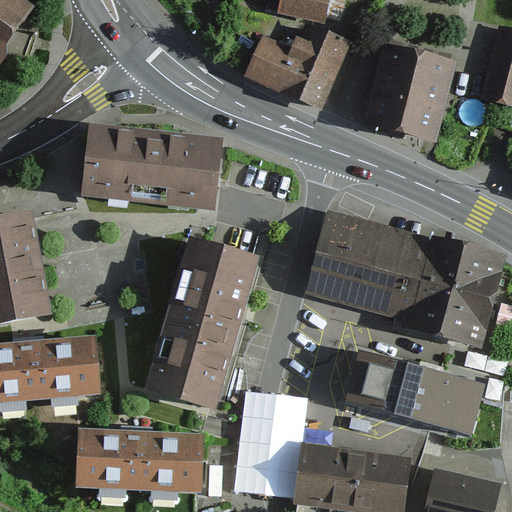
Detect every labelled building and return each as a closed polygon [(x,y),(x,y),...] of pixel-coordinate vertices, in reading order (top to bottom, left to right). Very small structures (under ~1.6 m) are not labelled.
[(0,0),(0,65),(7,56),(6,44),(34,9),(21,0),(0,0)] [(269,0),(268,8),(278,11),(277,16),(323,28),(329,0),(269,0)] [(338,78),(351,47),(307,28),(296,53),(265,39),(249,77),(324,110),(338,78)] [(511,32),(502,30),(483,102),(511,110),(511,32)] [(454,68),(386,51),(367,131),(435,147),(449,87),(454,68)] [(90,126),(84,197),(219,212),(223,141),(150,133),(90,126)] [(31,210),(0,216),(0,324),(51,315),(38,248),(31,210)] [(481,357),(507,263),(465,252),(329,216),(306,300),(403,326),(401,336),(481,357)] [(263,268),(188,247),(144,400),(219,421),(263,268)] [(19,340),(0,341),(0,400),(101,394),(97,333),(19,340)] [(360,357),(346,411),(470,442),(484,388),(434,375),(360,357)] [(127,437),(77,435),(74,495),(118,497),(203,501),(205,441),(127,437)] [(303,447),(294,511),(298,511),(405,511),(412,462),(327,451),(303,447)] [(465,479),(436,472),(425,511),(494,511),(500,488),(465,479)]
